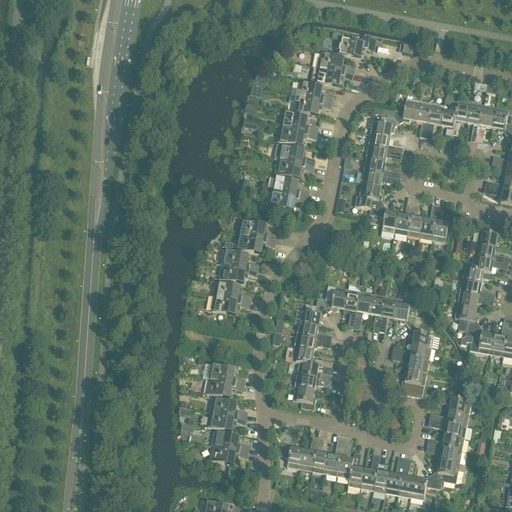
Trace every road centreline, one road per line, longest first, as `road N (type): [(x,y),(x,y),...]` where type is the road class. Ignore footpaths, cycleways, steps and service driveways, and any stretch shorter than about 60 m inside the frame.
road 1 (residential): [(262,414),(257,362),(268,294),(322,221),(349,110),(408,65),(511,81)]
road 2 (secondary): [(78,491),(94,230)]
road 3 (secondary): [(94,230),(110,171),(132,0)]
road 4 (secondary): [(113,0),(94,230)]
road 5 (unclassified): [(0,270),(10,77)]
road 6 (residential): [(466,200),(416,184),(416,161),(467,163),(470,184)]
